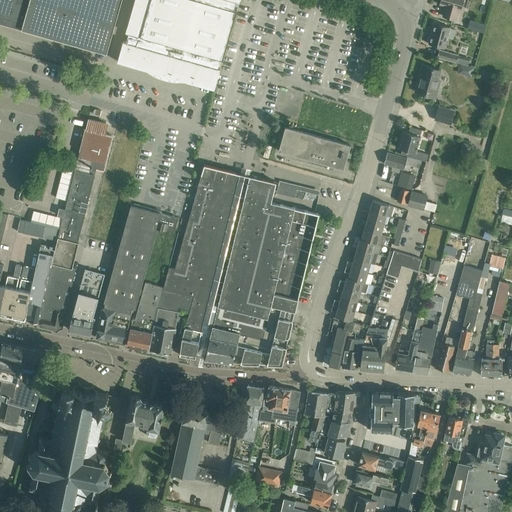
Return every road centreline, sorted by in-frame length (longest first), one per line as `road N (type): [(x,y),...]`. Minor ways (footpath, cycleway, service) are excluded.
road 1 (residential): [(400,10),(404,43),(361,195),(325,285),(310,368)]
road 2 (residential): [(0,329),(243,374)]
road 3 (residential): [(362,378),(511,385)]
road 4 (residential): [(214,511),(243,374)]
road 5 (residential): [(362,378),(358,436),(337,511)]
